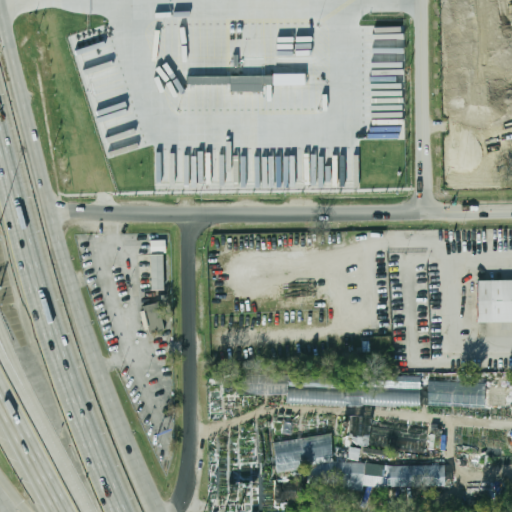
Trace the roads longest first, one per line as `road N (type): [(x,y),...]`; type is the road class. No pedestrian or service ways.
road 1 (primary): [(160,511),(64,257),(0,4)]
road 2 (tertiary): [(511,210),(54,213)]
road 3 (motorway): [(125,511),(41,285),(0,132)]
road 4 (residential): [(172,511),(189,482),(193,441),(190,214)]
road 5 (tertiary): [(427,211),(425,0)]
road 6 (motorway): [(89,511),(16,379)]
